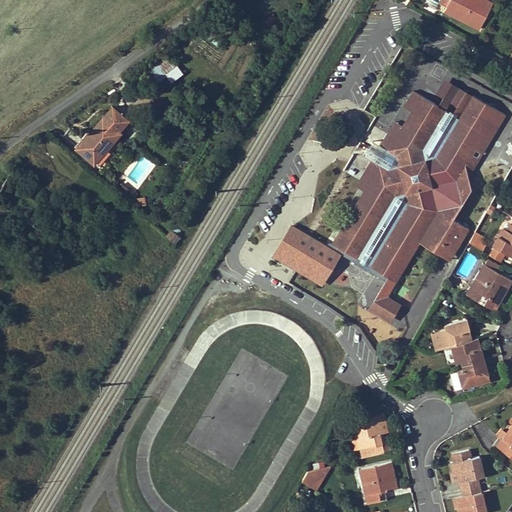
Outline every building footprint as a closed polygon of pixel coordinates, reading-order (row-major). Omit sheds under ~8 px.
[(427,0),(426,5),(437,8),(439,0),(427,0)] [(487,0),(449,0),(445,10),(480,28),(492,3),(487,0)] [(209,31),(205,36),(220,48),(224,43),(209,31)] [(157,82),(167,76),(171,82),(182,74),(168,53),(147,67),(157,82)] [(442,97),(438,105),(446,110),(459,87),(444,78),(435,93),(442,97)] [(446,110),(459,118),(473,94),(459,87),(446,110)] [(506,113),(473,94),(459,118),(450,133),(437,125),(446,110),(438,105),(413,90),(404,106),(411,111),(402,125),(364,190),(343,225),(350,229),(340,247),(357,258),(358,256),(363,248),(376,256),(371,264),(370,265),(389,276),(408,243),(419,242),(442,255),(453,253),(468,227),(453,218),(471,188),(468,176),(465,163),(474,149),(482,153),(506,113)] [(112,106),(84,139),(86,140),(78,150),(94,163),(120,132),(119,131),(128,120),(112,106)] [(437,125),(450,133),(459,118),(446,110),(437,125)] [(356,186),(364,190),(402,125),(395,121),(381,145),(374,141),(365,156),(372,160),(356,186)] [(78,150),(86,140),(84,139),(76,148),(78,150)] [(468,176),(482,153),(474,149),(465,163),(468,176)] [(343,170),(323,158),(279,232),(300,245),(331,196),(339,201),(354,176),(343,170)] [(340,247),(350,229),(343,225),(333,243),(340,247)] [(504,252),(511,256),(511,232),(507,230),(503,228),(493,245),(504,252)] [(178,236),(171,231),(166,236),(174,243),(178,236)] [(468,242),(481,250),(486,241),(482,239),(484,236),(475,231),(468,242)] [(419,242),(408,243),(389,276),(396,281),(419,242)] [(499,260),(504,252),(493,245),(488,254),(499,260)] [(358,256),(371,264),(376,256),(363,248),(358,256)] [(474,279),(475,280),(477,281),(486,265),(483,263),(474,279)] [(486,265),(477,281),(475,280),(467,294),(495,310),(500,302),(498,301),(502,295),(500,294),(509,277),(486,265)] [(511,281),(511,278),(509,277),(500,294),(502,295),(503,296),(511,281)] [(381,293),(372,310),(387,318),(397,303),(381,293)] [(468,341),(468,338),(472,337),(467,318),(445,324),(446,328),(431,332),(436,350),(444,348),(451,346),(468,341)] [(462,365),(484,358),(479,342),(476,342),(475,339),(473,340),(468,341),(451,346),(455,361),(455,363),(461,361),(462,365)] [(486,377),(489,376),(484,358),(462,365),(463,368),(457,370),(462,387),(487,380),(486,377)] [(357,449),(361,448),(363,457),(386,451),(384,443),(386,442),(384,434),(390,432),(385,412),(354,420),(358,438),(354,439),(357,449)] [(511,447),(511,455),(511,457),(511,458),(511,431),(510,434),(507,432),(501,439),(511,447)] [(479,456),(455,461),(457,471),(459,481),(462,480),(464,488),(461,488),(462,495),(482,491),(479,477),(484,476),(479,456)] [(364,468),(368,486),(364,487),(368,503),(382,500),(380,491),(386,490),(398,487),(396,479),(392,480),(388,462),(364,468)] [(302,480),(317,489),(332,465),(307,471),(302,480)] [(364,487),(368,486),(364,468),(360,469),(364,487)] [(457,497),(459,508),(460,511),(480,511),(486,511),(482,491),(462,495),(457,497)]
